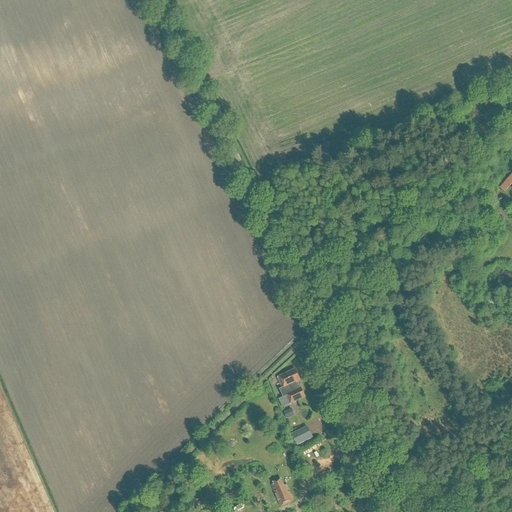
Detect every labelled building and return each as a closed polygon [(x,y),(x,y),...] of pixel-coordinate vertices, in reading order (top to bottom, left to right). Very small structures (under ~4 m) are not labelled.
[(505,193),(511,184),(511,174),(500,188),(505,193)] [(300,381),(295,370),(278,378),(283,387),(280,389),(284,397),(286,396),(290,405),(306,397),(301,388),(299,389),(297,382),(300,381)] [(285,409),(287,415),(295,412),(293,406),(285,409)] [(313,438),(307,427),(291,434),(297,446),(313,438)] [(272,485),(281,507),(294,501),(290,492),(289,493),(287,489),(289,489),(287,485),(284,486),(281,479),(274,483),(274,484),(272,485)]
